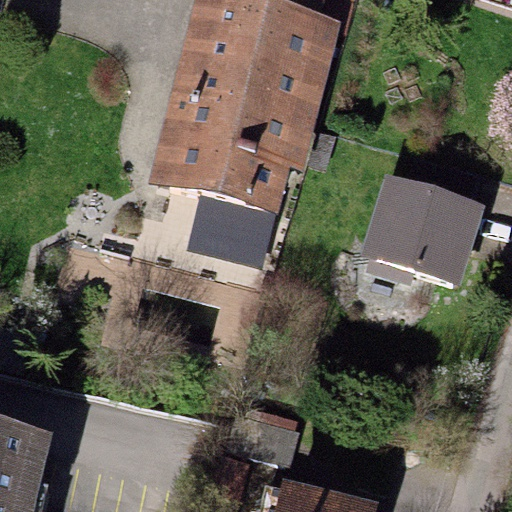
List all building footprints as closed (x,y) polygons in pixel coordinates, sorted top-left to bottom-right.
[(235,0),(231,0),(225,27),(312,50),(319,22),(235,0)] [(511,0),(461,0),(511,13),(511,0)] [(203,21),(155,205),(285,239),(333,55),(312,50),(225,27),(203,21)] [(413,172),(405,199),(467,218),(476,191),(413,172)] [(392,195),(366,278),(456,306),(482,223),(467,218),(405,199),(392,195)] [(0,434),(0,511),(38,511),(53,446),(0,434)] [(323,511),(288,502),(285,511),(323,511)]
